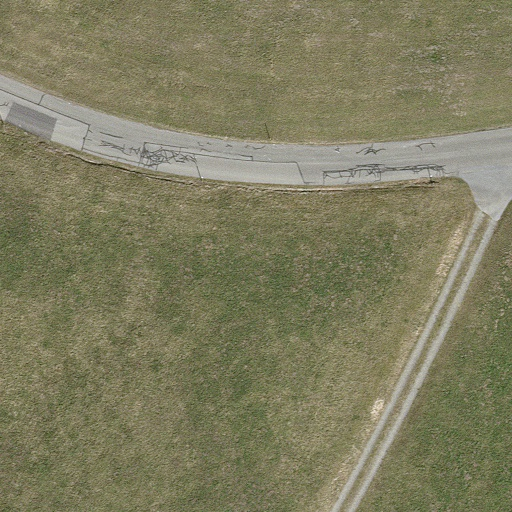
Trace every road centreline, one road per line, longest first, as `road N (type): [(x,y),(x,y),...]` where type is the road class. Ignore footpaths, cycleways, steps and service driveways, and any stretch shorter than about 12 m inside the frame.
road 1 (tertiary): [(511,150),(352,166),(199,159),(60,124),(0,96)]
road 2 (track): [(501,151),(485,232),(348,511)]
